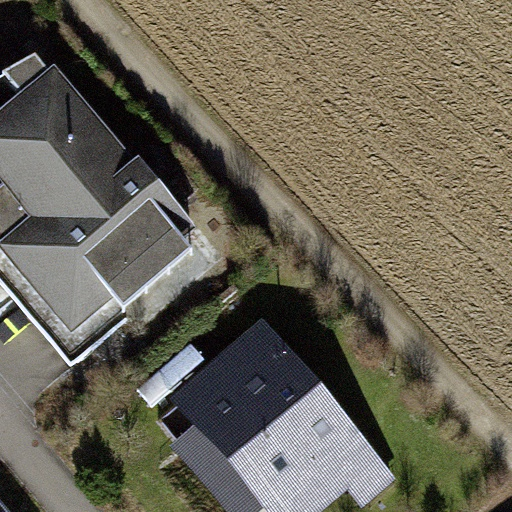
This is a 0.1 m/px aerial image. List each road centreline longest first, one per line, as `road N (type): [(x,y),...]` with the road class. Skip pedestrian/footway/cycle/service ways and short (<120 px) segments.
road 1 (track): [(87,0),(511,436)]
road 2 (residential): [(0,418),(77,511)]
